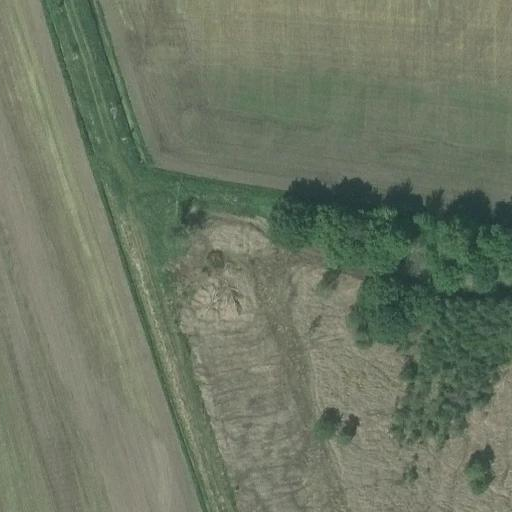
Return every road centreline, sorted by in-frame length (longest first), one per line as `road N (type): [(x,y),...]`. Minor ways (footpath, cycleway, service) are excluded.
road 1 (track): [(511,291),(435,288),(137,184),(112,149),(64,0)]
road 2 (track): [(112,149),(227,511)]
